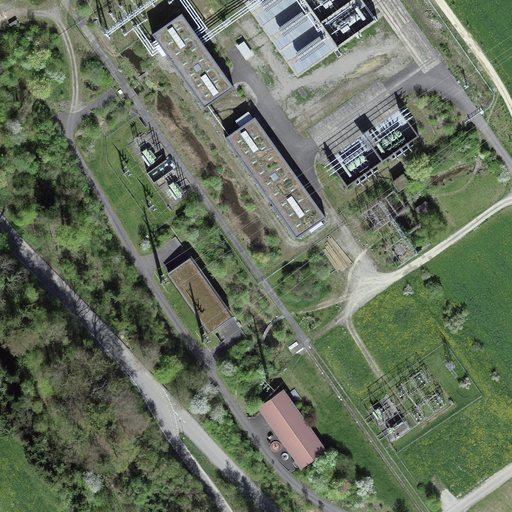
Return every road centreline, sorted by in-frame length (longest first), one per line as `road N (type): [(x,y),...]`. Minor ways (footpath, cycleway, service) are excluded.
road 1 (unclassified): [(511,199),(313,337)]
road 2 (tertiary): [(0,227),(141,381)]
road 3 (unclassified): [(275,511),(141,381)]
road 4 (tertiary): [(141,381),(226,511)]
road 5 (unclassified): [(439,0),(499,82),(511,115)]
